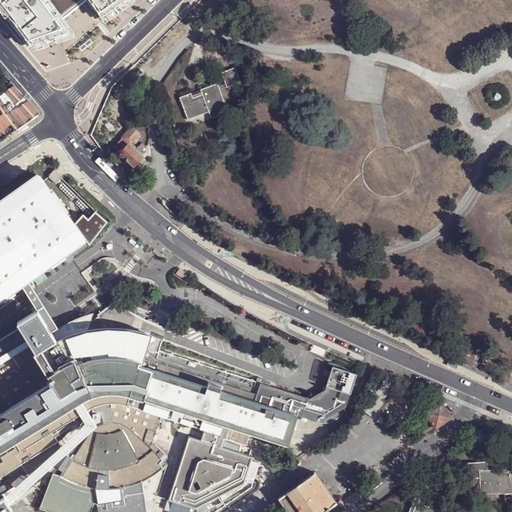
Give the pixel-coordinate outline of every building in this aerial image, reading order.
[(0,0),(0,3),(22,34),(36,53),(65,42),(75,38),(64,19),(87,0),(89,0),(104,21),(133,0),(0,0)] [(239,82),(234,68),(221,72),(226,87),(239,82)] [(219,82),(202,88),(203,91),(193,95),(192,92),(180,96),(182,102),(189,119),(210,111),(212,118),(229,111),(219,82)] [(39,114),(27,101),(18,107),(17,107),(10,113),(1,101),(8,96),(15,104),(24,98),(14,86),(0,95),(0,114),(2,113),(10,124),(15,131),(29,121),(39,114)] [(0,131),(10,124),(2,113),(0,114),(0,131)] [(130,144),(140,133),(132,127),(123,138),(130,144)] [(120,153),(130,144),(123,138),(114,147),(120,153)] [(134,166),(143,156),(141,156),(138,152),(130,144),(120,153),(134,166)] [(139,171),(148,161),(143,156),(134,166),(139,171)] [(0,203),(0,296),(19,283),(26,279),(34,273),(84,237),(89,244),(107,220),(95,210),(88,218),(83,213),(74,223),(39,175),(0,203)] [(38,314),(50,333),(57,329),(26,279),(19,283),(38,314)] [(317,289),(316,292),(332,300),(333,297),(317,289)] [(0,479),(60,442),(56,436),(54,433),(66,426),(81,417),(86,414),(88,413),(99,407),(102,406),(105,405),(113,404),(115,404),(117,404),(129,406),(161,416),(219,435),(216,446),(189,438),(170,501),(174,502),(170,511),(190,511),(192,507),(195,509),(245,485),(247,480),(255,482),(260,465),(252,463),(254,457),(223,448),(226,437),(240,441),(244,429),(289,443),(298,415),(256,401),(251,399),(143,365),(144,357),(147,348),(151,334),(141,331),(130,329),(110,329),(97,330),(96,330),(86,332),(83,333),(82,333),(56,343),(50,333),(38,314),(17,327),(19,330),(0,342),(0,479)] [(144,357),(157,361),(158,357),(160,352),(153,350),(147,348),(144,357)] [(486,352),(482,363),(486,365),(491,353),(486,352)] [(251,399),(253,392),(157,361),(144,357),(143,365),(251,399)] [(328,364),(333,366),(324,388),(310,397),(256,380),(254,388),(158,357),(157,361),(253,392),(251,399),(256,401),(298,415),(319,421),(323,419),(324,422),(339,413),(338,410),(346,406),(356,373),(349,371),(350,368),(329,361),(328,364)] [(420,401),(413,386),(409,396),(420,401)] [(390,394),(382,403),(388,408),(395,399),(390,394)] [(434,397),(422,404),(438,428),(446,423),(442,416),(450,411),(438,402),(434,397)] [(155,447),(161,416),(129,406),(117,404),(115,404),(113,404),(116,423),(108,425),(104,426),(102,428),(98,430),(95,433),(65,474),(76,480),(88,485),(95,486),(101,487),(114,488),(127,486),(139,482),(145,480),(151,477),(162,470),(171,461),(155,447)] [(116,423),(113,404),(105,405),(108,425),(116,423)] [(454,418),(450,411),(442,416),(446,423),(454,418)] [(3,501),(10,510),(98,429),(88,413),(81,417),(87,427),(3,501)] [(484,444),(486,442),(488,440),(487,434),(483,430),(477,430),(473,433),(473,440),(477,444),(484,444)] [(481,494),(499,493),(499,494),(505,494),(511,493),(511,470),(508,471),(508,472),(504,472),(504,469),(479,470),(481,494)] [(101,487),(95,486),(88,485),(76,480),(65,474),(53,472),(39,508),(49,511),(91,511),(97,499),(98,511),(148,511),(145,480),(139,482),(127,486),(114,488),(101,487)] [(281,495),(289,508),(293,505),(296,511),(325,511),(339,504),(320,472),(281,495)] [(439,511),(440,510),(429,506),(429,507),(419,503),(419,500),(414,498),(408,511),(439,511)] [(0,511),(11,511),(10,510),(3,501),(2,500),(0,500),(0,511)]
